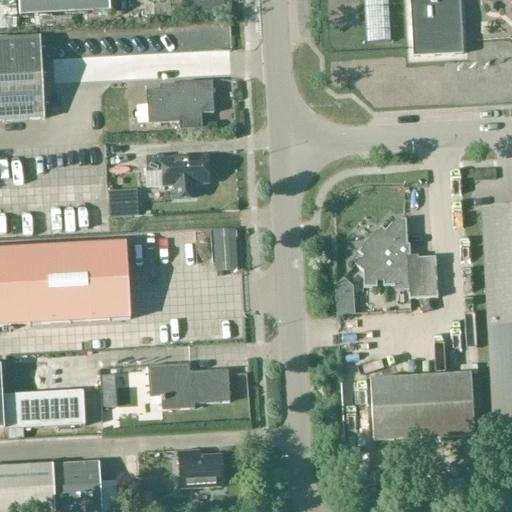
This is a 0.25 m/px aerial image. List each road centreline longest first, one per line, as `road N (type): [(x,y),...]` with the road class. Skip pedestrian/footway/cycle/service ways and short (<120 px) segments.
road 1 (unclassified): [(284,140),(300,455),(313,511)]
road 2 (unknown): [(440,132),(444,326),(421,354),(382,357)]
road 3 (unclassified): [(284,140),(511,128)]
road 4 (unclassified): [(277,0),(284,140)]
